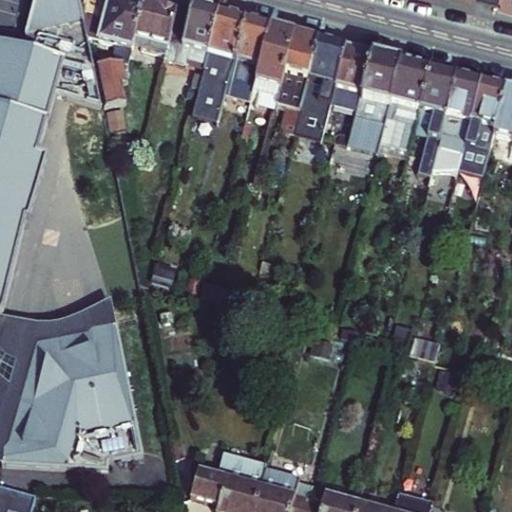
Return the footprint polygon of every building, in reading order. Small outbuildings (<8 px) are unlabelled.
[(41,0),(28,48),(38,51),(36,61),(0,51),(0,466),(3,467),(2,469),(108,475),(109,459),(120,459),(121,464),(143,459),(110,329),(108,330),(102,305),(98,303),(92,300),(83,298),(73,298),(62,301),(53,306),(46,315),(43,319),(39,325),(38,333),(0,322),(0,316),(42,168),(42,165),(41,163),(39,160),(37,158),(32,159),(35,147),(38,147),(42,145),(44,142),(56,99),(102,112),(92,66),(96,65),(96,64),(87,22),(82,0),(41,0)] [(99,41),(130,51),(133,41),(141,10),(110,0),(108,0),(82,0),(87,22),(103,27),(99,41)] [(511,0),(498,0),(498,4),(497,7),(511,10),(511,0)] [(177,7),(174,19),(166,50),(163,62),(187,69),(189,62),(206,66),(208,57),(218,19),(196,13),(177,7)] [(157,47),(164,17),(153,13),(141,10),(133,41),(157,47)] [(166,50),(174,19),(164,17),(157,47),(166,50)] [(218,19),(208,57),(226,61),(221,66),(218,77),(223,78),(225,82),(224,86),(228,87),(230,78),(243,26),(230,22),(218,19)] [(259,72),(269,33),(255,30),(243,26),(230,78),(244,82),(245,75),(250,76),(251,71),(259,72)] [(274,115),(277,105),(293,40),(283,37),(269,33),(259,72),(256,85),(253,96),(264,98),(260,111),(274,115)] [(300,111),(316,46),(303,43),(293,40),(277,105),(292,109),(300,111)] [(321,143),(330,107),(343,53),(329,49),(316,46),(300,111),(294,136),(321,143)] [(356,113),(370,60),(356,56),(343,53),(330,107),(356,113)] [(208,57),(206,66),(202,80),(224,86),(225,82),(223,78),(218,77),(221,66),(226,61),(208,57)] [(122,58),(96,64),(96,65),(104,106),(117,104),(125,102),(121,82),(127,81),(122,58)] [(380,146),(399,67),(386,64),(370,60),(356,113),(347,150),(377,157),(380,146)] [(409,153),(412,140),(428,75),(412,71),(399,67),(380,146),(409,153)] [(414,180),(429,184),(432,175),(455,82),(441,78),(428,75),(412,140),(424,143),(414,180)] [(241,92),(253,96),(256,85),(244,82),(241,92)] [(458,176),(480,88),(467,85),(455,82),(432,175),(458,176)] [(495,133),(505,95),(492,91),(480,88),(458,176),(483,182),(495,133)] [(495,133),(511,137),(511,96),(505,95),(495,133)] [(264,98),(253,96),(249,109),(260,111),(264,98)] [(117,104),(104,106),(108,123),(116,121),(115,115),(120,115),(117,104)] [(294,136),(300,111),(292,109),(285,134),(294,136)] [(204,289),(200,305),(225,311),(229,296),(204,289)] [(252,302),(229,296),(225,311),(249,318),(252,302)] [(279,309),(252,302),(249,318),(275,325),(279,309)] [(220,511),(256,511),(264,485),(269,465),(234,456),(229,475),(221,503),(219,511),(220,511)] [(202,467),(195,495),(207,499),(216,471),(202,467)] [(229,475),(216,471),(207,499),(221,503),(229,475)] [(306,511),(310,498),(264,485),(256,511),(306,511)] [(310,498),(306,511),(358,511),(362,500),(327,491),(324,502),(310,498)] [(430,511),(433,502),(401,492),(396,510),(395,511),(430,511)] [(0,493),(0,511),(34,511),(37,504),(0,493)] [(395,511),(396,510),(362,500),(358,511),(395,511)]
